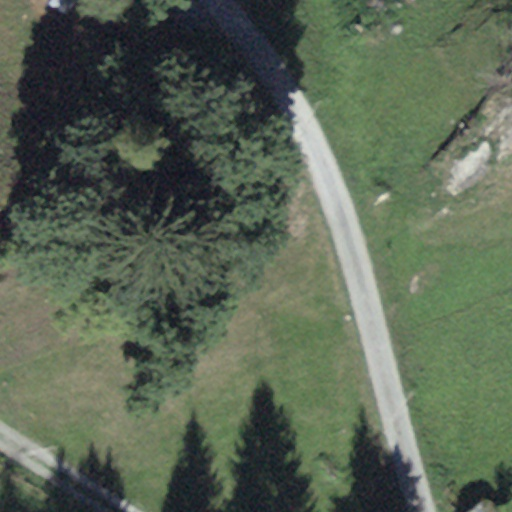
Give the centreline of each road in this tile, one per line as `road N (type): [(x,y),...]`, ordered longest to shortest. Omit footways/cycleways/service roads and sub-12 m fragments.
road 1 (track): [(208,0),(249,33),(331,187),(417,511)]
road 2 (track): [(0,434),(112,511)]
